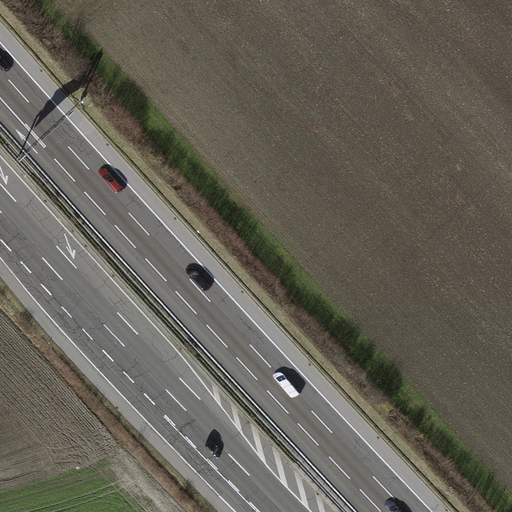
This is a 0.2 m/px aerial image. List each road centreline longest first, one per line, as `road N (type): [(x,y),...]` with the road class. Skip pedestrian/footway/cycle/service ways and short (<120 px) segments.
road 1 (motorway): [(394,511),(0,82)]
road 2 (motorway): [(0,197),(279,511)]
